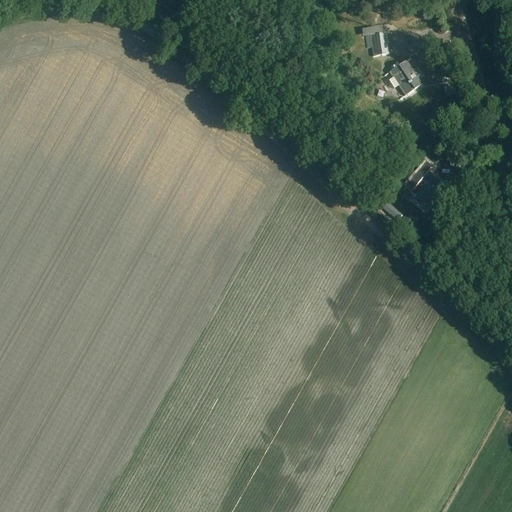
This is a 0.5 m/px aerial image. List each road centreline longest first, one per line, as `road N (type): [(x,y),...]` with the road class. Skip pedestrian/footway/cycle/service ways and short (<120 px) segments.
road 1 (track): [(511,356),(143,25),(97,9),(1,16)]
road 2 (tertiary): [(511,206),(452,0)]
